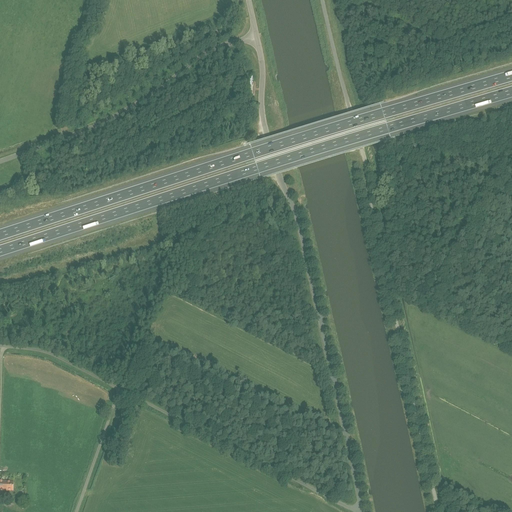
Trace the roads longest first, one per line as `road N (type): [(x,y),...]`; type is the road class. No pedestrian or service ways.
road 1 (motorway): [(0,251),(511,91)]
road 2 (motorway): [(511,75),(0,234)]
road 3 (unclassified): [(438,511),(322,0)]
road 4 (unclassified): [(362,510),(299,225),(261,112),(256,36)]
road 5 (unclassified): [(0,160),(91,128),(201,54),(256,36)]
road 6 (unclassified): [(119,390),(362,510)]
road 7 (track): [(61,139),(79,51),(104,0)]
road 8 (unclassified): [(0,346),(50,353),(119,390)]
road 9 (unclassified): [(76,511),(119,390)]
